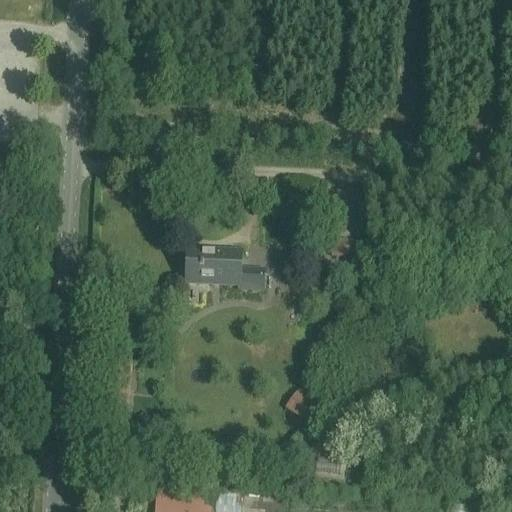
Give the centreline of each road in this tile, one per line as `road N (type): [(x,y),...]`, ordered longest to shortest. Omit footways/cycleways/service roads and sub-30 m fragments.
road 1 (tertiary): [(51,511),(79,0)]
road 2 (track): [(511,187),(69,164)]
